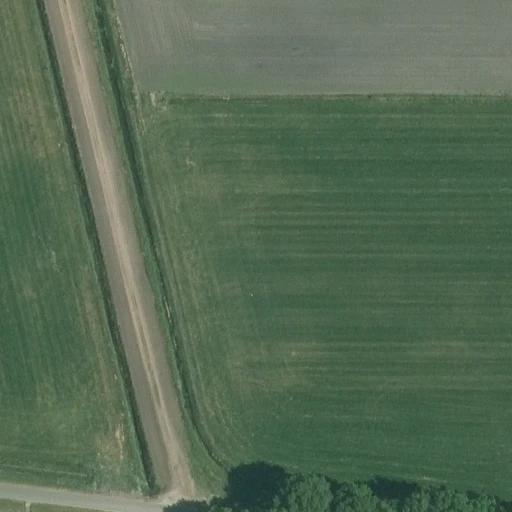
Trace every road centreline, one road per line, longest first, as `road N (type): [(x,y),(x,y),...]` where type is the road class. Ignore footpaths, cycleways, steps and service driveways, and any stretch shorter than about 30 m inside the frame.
road 1 (track): [(68,0),(189,511)]
road 2 (unclassified): [(164,511),(0,492)]
